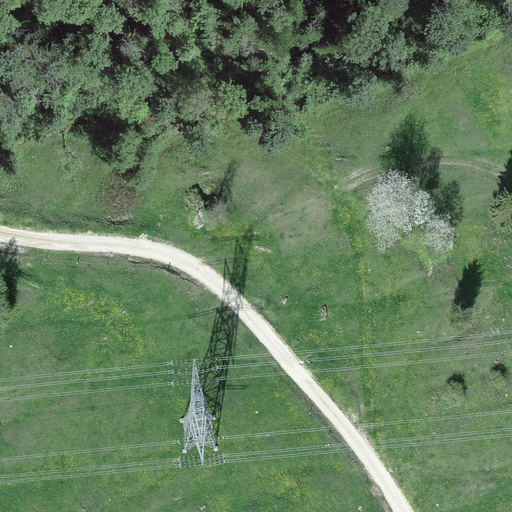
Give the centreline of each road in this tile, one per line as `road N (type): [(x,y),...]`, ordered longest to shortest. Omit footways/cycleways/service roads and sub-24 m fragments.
road 1 (track): [(373,462),(355,240),(340,197),(319,165),(236,115),(215,87),(189,0)]
road 2 (track): [(0,232),(136,243),(213,275),(258,314),(405,511)]
